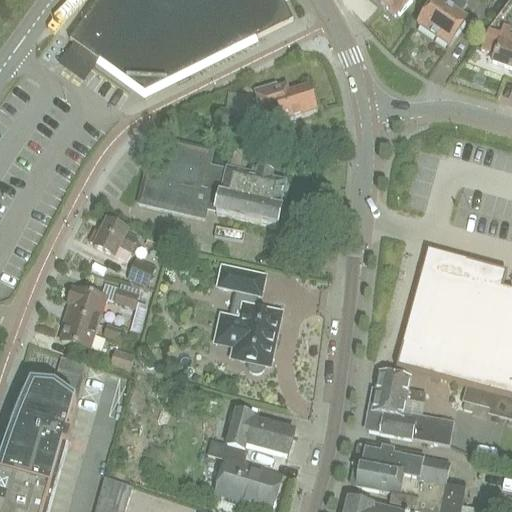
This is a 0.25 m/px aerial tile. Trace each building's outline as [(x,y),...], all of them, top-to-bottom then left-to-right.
[(98,0),(69,41),(125,81),(146,83),(167,84),(187,74),(292,22),(280,0),(98,0)] [(374,0),(395,18),(397,16),(399,17),(414,0),(374,0)] [(435,44),(443,49),(445,46),(449,49),(468,21),(459,15),(466,6),(459,1),(459,0),(434,0),(416,27),(437,41),(435,44)] [(511,72),(511,29),(503,26),(499,35),(488,31),(480,52),(494,56),(491,64),(511,72)] [(263,121),(281,123),(282,124),(315,114),(307,89),(289,94),(286,86),(254,96),(263,121)] [(216,131),(256,137),(259,116),(219,110),(216,131)] [(207,210),(217,212),(215,217),(276,231),(280,212),(278,211),(280,204),(285,201),(287,191),(284,186),(284,185),(270,182),(272,177),(257,174),(256,178),(242,175),(247,155),(248,155),(251,140),(233,136),(231,152),(226,172),(209,168),(212,154),(171,144),(163,177),(145,173),(138,207),(204,222),(207,210)] [(93,250),(125,266),(131,255),(137,243),(125,236),(127,233),(106,223),(93,250)] [(165,247),(148,239),(144,247),(161,256),(165,247)] [(127,283),(146,291),(152,277),(155,270),(136,261),(127,283)] [(402,345),(396,370),(467,389),(511,401),(511,292),(502,290),(506,275),(467,265),(463,279),(437,272),(416,349),(402,345)] [(213,291),(232,295),(226,322),(222,321),(218,337),(213,335),(213,337),(232,341),(227,363),(244,367),(243,371),(244,375),(247,378),(252,379),(256,377),(259,374),(260,370),(265,371),(277,318),(250,312),(252,300),(256,301),(261,281),(218,272),(213,291)] [(113,307),(134,313),(140,292),(123,287),(122,293),(117,291),(113,307)] [(69,317),(97,326),(105,301),(77,292),(76,293),(72,291),(67,306),(72,308),(69,317)] [(97,326),(69,317),(60,344),(88,353),(97,326)] [(120,332),(106,327),(102,339),(116,344),(120,332)] [(135,358),(114,353),(110,369),(130,375),(135,358)] [(454,425),(404,416),(406,403),(423,406),(425,396),(407,393),(409,381),(379,376),(368,434),(449,450),(454,425)] [(0,511),(44,511),(62,449),(68,451),(71,438),(66,437),(75,403),(54,388),(29,386),(25,394),(19,409),(10,430),(1,456),(0,458),(0,511)] [(465,404),(463,412),(474,415),(476,407),(489,411),(488,417),(511,423),(511,401),(467,389),(463,404),(465,404)] [(235,414),(226,449),(247,454),(248,449),(287,459),(293,434),(278,430),(279,426),(235,414)] [(413,510),(413,511),(474,511),(462,510),(465,490),(445,486),(449,467),(423,462),(423,460),(365,448),(357,490),(391,497),(389,504),(413,510)] [(222,463),(212,501),(221,503),(220,504),(234,508),(235,505),(257,511),(271,511),(281,480),(243,469),(247,454),(226,449),(222,463)] [(104,480),(95,511),(125,511),(132,490),(104,480)] [(413,511),(413,510),(389,504),(389,506),(391,506),(389,511),(378,511),(372,510),(372,509),(348,503),(348,504),(345,511),(413,511)]
